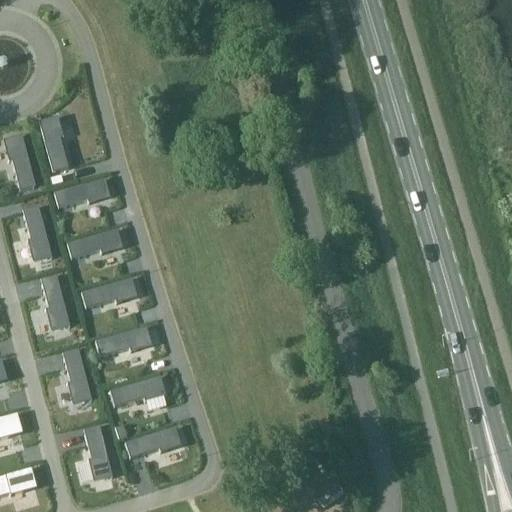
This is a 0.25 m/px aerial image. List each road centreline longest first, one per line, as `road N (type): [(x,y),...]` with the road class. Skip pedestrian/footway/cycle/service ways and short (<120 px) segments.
road 1 (unclassified): [(387,511),(389,488),(314,230),(261,0)]
road 2 (primary): [(473,374),(363,0)]
road 3 (primary): [(473,374),(493,511)]
